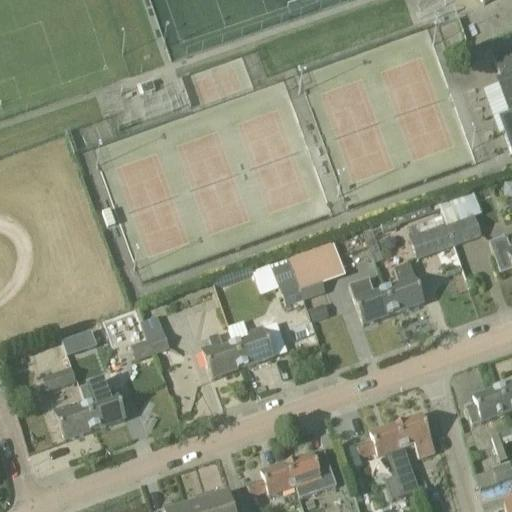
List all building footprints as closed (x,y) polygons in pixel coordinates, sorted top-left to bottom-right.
[(455,23),(439,26),(444,56),(460,53),(455,23)] [(511,51),(491,59),(498,80),(494,81),(507,115),(497,119),(510,156),(511,155),(511,51)] [(140,85),(144,95),(156,91),(152,81),(140,85)] [(441,218),(453,250),(479,241),(472,222),(481,219),(471,193),(436,205),(441,218)] [(427,209),(391,222),(395,231),(431,218),(427,209)] [(110,210),(101,213),(106,228),(116,225),(110,210)] [(411,240),(407,241),(415,264),(453,250),(441,218),(407,230),(411,240)] [(391,222),(377,227),(380,236),(381,238),(395,233),(391,222)] [(511,274),(511,248),(508,250),(504,239),(487,245),(499,277),(511,273),(511,274)] [(286,260),(291,274),(302,304),(324,297),(320,287),(345,278),(337,256),(333,243),(286,260)] [(383,293),(392,318),(423,307),(409,267),(393,273),(398,288),(383,293)] [(284,311),(302,304),(291,274),(273,280),(284,311)] [(362,329),(392,318),(383,293),(373,297),(368,282),(348,289),(362,329)] [(322,309),(309,314),(313,325),(326,321),(322,309)] [(139,320),(148,344),(153,358),(169,352),(155,314),(139,320)] [(233,347),(242,372),(272,361),(261,330),(246,336),(248,342),(233,347)] [(60,345),(66,359),(95,349),(90,335),(60,345)] [(211,383),(242,372),(233,347),(222,351),(217,338),(207,342),(209,349),(200,353),(211,383)] [(135,365),(153,358),(148,344),(139,347),(136,339),(127,342),(135,365)] [(57,392),(75,385),(70,372),(41,382),(50,408),(61,404),(57,392)] [(511,385),(497,391),(506,416),(511,414),(511,385)] [(480,426),(506,416),(497,391),(471,401),(473,407),(464,410),(469,423),(478,420),(480,426)] [(85,409),(94,434),(124,423),(114,392),(98,398),(100,404),(85,409)] [(63,445),(94,434),(85,409),(70,414),(68,409),(52,414),(63,445)] [(395,428),(403,452),(412,449),(417,462),(434,456),(421,419),(395,428)] [(377,461),(403,452),(395,428),(369,438),(371,443),(354,449),(358,461),(375,455),(377,461)] [(511,440),(510,435),(491,441),(499,465),(507,463),(502,446),(511,442),(511,440)] [(285,467),(294,491),(298,504),(336,491),(323,454),(285,467)] [(268,500),(294,491),(285,467),(259,477),(261,482),(245,488),(249,500),(266,494),(268,500)] [(495,489),(511,483),(511,478),(508,467),(490,473),(495,489)] [(435,491),(423,495),(427,505),(438,501),(435,491)] [(204,499),(207,511),(230,511),(226,498),(213,502),(212,497),(204,499)] [(197,507),(185,510),(185,511),(207,511),(204,499),(196,502),(197,507)] [(511,511),(511,503),(502,507),(503,511),(511,511)]
